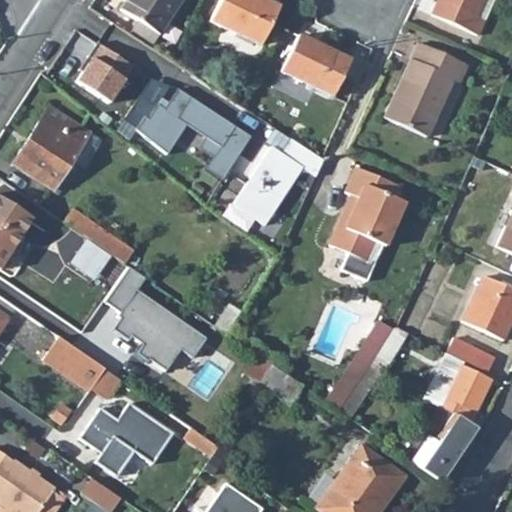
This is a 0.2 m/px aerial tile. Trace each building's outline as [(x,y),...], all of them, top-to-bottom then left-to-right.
[(157,35),(180,0),(124,0),(118,10),(141,25),(157,35)] [(218,0),(209,22),(259,46),(277,7),(263,0),(218,0)] [(482,0),(436,0),(429,16),(476,36),(483,20),(475,17),(482,0)] [(483,20),(491,0),(482,0),(475,17),(483,20)] [(152,44),(157,35),(141,25),(135,33),(152,44)] [(331,97),(348,61),(296,35),(279,72),(331,97)] [(137,70),(95,42),(86,57),(89,59),(81,71),(74,81),(108,103),(122,80),(128,84),(137,70)] [(457,83),(465,65),(417,43),(383,118),(425,138),(451,81),(457,83)] [(89,59),(86,57),(77,70),(81,71),(89,59)] [(220,180),(249,137),(176,89),(162,109),(155,105),(146,119),(142,117),(134,130),(165,154),(184,125),(203,137),(197,148),(211,157),(203,169),(220,180)] [(51,191),(88,133),(48,106),(10,164),(51,191)] [(320,160),(289,139),(279,154),(269,147),(231,205),(262,226),(300,169),(313,177),(320,160)] [(398,186),(354,168),(343,193),(350,196),(357,199),(350,213),(344,210),(328,246),(346,254),(339,270),(364,282),(382,246),(384,247),(403,202),(393,198),(398,186)] [(350,213),(357,199),(350,196),(344,210),(350,213)] [(0,264),(30,218),(0,199),(0,264)] [(511,255),(511,207),(494,247),(511,255)] [(122,264),(131,250),(71,209),(62,222),(122,264)] [(139,276),(126,267),(102,302),(117,313),(115,316),(118,318),(110,330),(126,341),(129,337),(141,345),(134,354),(145,361),(146,359),(164,371),(178,350),(191,358),(204,338),(135,290),(143,278),(139,276)] [(502,341),(511,318),(511,290),(482,277),(461,322),(502,341)] [(230,325),(239,312),(228,304),(219,317),(230,325)] [(224,334),(230,325),(219,317),(213,326),(224,334)] [(367,367),(390,329),(376,321),(353,358),(321,401),(336,411),(367,367)] [(406,333),(395,328),(390,329),(367,367),(379,374),(380,375),(406,333)] [(89,390),(103,369),(57,337),(41,360),(87,392),(89,390)] [(487,372),(493,358),(452,337),(445,351),(487,372)] [(259,384),(270,366),(255,355),(243,373),(259,384)] [(468,425),(490,379),(452,361),(442,356),(422,398),(431,403),(437,406),(451,414),(468,425)] [(223,387),(232,377),(216,364),(208,374),(223,387)] [(289,404),(300,387),(270,366),(259,384),(289,404)] [(348,419),(379,374),(367,367),(336,411),(348,419)] [(104,400),(118,379),(103,369),(89,390),(104,400)] [(189,411),(193,405),(181,396),(176,402),(189,411)] [(193,405),(189,411),(176,402),(169,414),(190,428),(195,432),(207,415),(193,405)] [(115,420),(98,408),(77,439),(93,450),(94,447),(101,452),(99,454),(93,462),(115,477),(132,452),(150,465),(171,434),(127,403),(115,420)] [(50,418),(60,425),(69,411),(60,405),(50,418)] [(468,425),(451,414),(437,406),(427,425),(438,432),(435,437),(439,440),(437,443),(427,436),(410,462),(439,482),(474,429),(468,425)] [(195,432),(204,438),(211,429),(210,428),(213,424),(209,421),(211,418),(207,415),(195,432)] [(195,432),(190,428),(183,438),(210,456),(217,447),(204,438),(195,432)] [(217,447),(223,437),(211,429),(204,438),(217,447)] [(318,511),(378,511),(404,477),(359,446),(314,508),(318,511)] [(50,493),(53,489),(0,452),(0,511),(53,511),(61,500),(50,493)] [(109,511),(119,498),(90,478),(79,494),(90,501),(106,511),(109,511)] [(260,511),(261,511),(225,485),(205,511),(260,511)] [(106,511),(90,501),(84,511),(106,511)]
